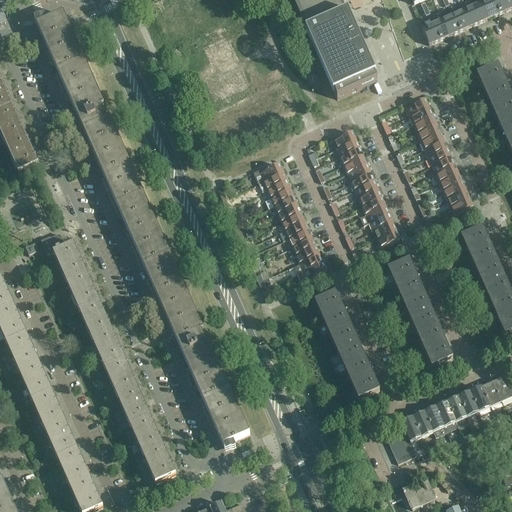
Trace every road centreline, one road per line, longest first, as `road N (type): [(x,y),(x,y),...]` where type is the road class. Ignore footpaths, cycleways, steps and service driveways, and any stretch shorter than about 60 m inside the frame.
road 1 (residential): [(0,30),(187,460),(223,467)]
road 2 (residential): [(223,467),(30,35),(0,30)]
road 3 (secondary): [(303,454),(95,0)]
road 4 (residential): [(400,410),(343,284),(349,272),(299,154),(300,144),(368,113)]
road 5 (residential): [(472,377),(418,260),(424,238),(368,113)]
road 6 (residential): [(120,511),(15,274),(0,267)]
road 7 (residential): [(511,272),(493,230),(495,198),(439,73)]
road 8 (residential): [(371,423),(396,478),(434,465),(480,511)]
